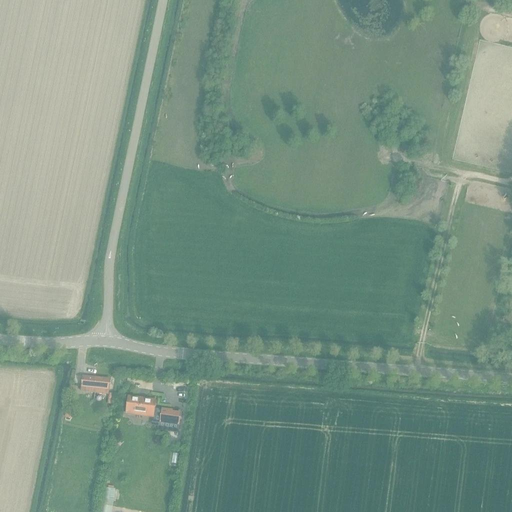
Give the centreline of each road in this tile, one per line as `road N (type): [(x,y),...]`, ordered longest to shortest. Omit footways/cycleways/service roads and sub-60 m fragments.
road 1 (tertiary): [(511,378),(104,339)]
road 2 (unclassified): [(104,339),(109,254),(161,0)]
road 3 (track): [(414,370),(457,185),(473,173),(511,182)]
